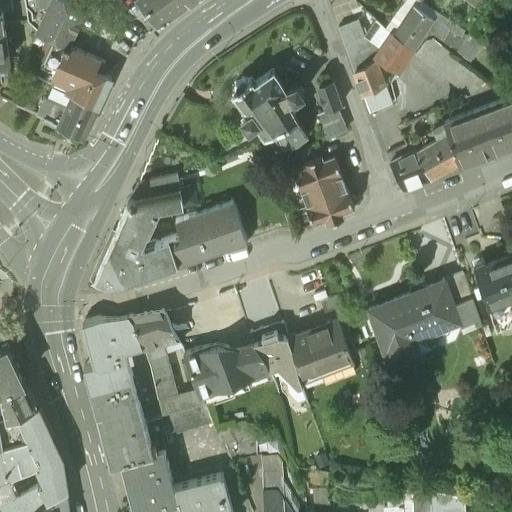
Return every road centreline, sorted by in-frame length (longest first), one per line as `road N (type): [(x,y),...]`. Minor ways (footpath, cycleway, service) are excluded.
road 1 (residential): [(46,334),(393,213)]
road 2 (primary): [(253,0),(192,42),(155,80),(72,244)]
road 3 (residential): [(393,213),(319,0)]
road 4 (primary): [(89,511),(46,334)]
road 5 (residential): [(393,213),(511,174)]
